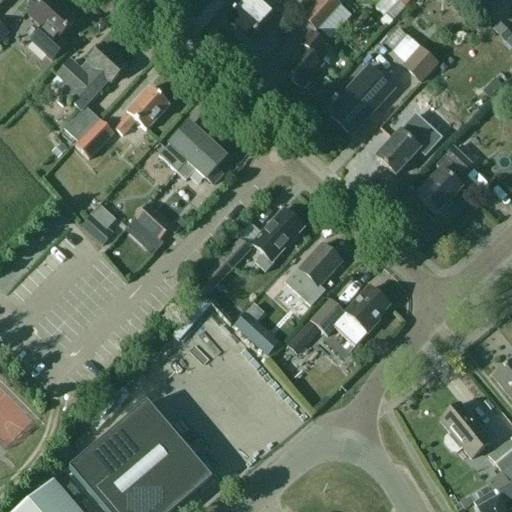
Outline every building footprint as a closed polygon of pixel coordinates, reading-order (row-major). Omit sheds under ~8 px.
[(51,62),(66,47),(58,40),(75,22),(51,0),(44,0),(28,18),(42,30),(30,43),(51,62)] [(262,23),(270,15),(253,0),(228,0),(226,3),(234,10),(224,21),(248,42),(264,25),(262,23)] [(331,0),(320,0),(302,20),(316,32),(320,28),(332,39),(352,18),(339,7),(331,0)] [(327,49),(310,34),(299,46),(302,49),(281,73),(300,91),(302,89),(303,91),(310,84),(308,82),(322,66),(316,60),(327,49)] [(406,40),(392,55),(405,66),(402,68),(420,85),(436,67),(419,51),(406,40)] [(102,47),(86,64),(87,64),(79,72),(69,63),(56,77),(67,88),(60,95),(69,103),(67,105),(70,107),(71,105),(79,113),(63,131),(77,144),(98,122),(84,109),(100,91),(99,90),(107,82),(110,85),(126,68),(102,47)] [(21,59),(8,73),(24,89),(37,75),(21,59)] [(366,118),(374,110),(375,111),(393,92),(368,69),(336,103),(334,102),(331,105),(333,107),(326,115),(351,138),(368,120),(366,118)] [(410,100),(422,111),(441,91),(429,80),(410,100)] [(149,90),(126,115),(127,116),(113,130),(121,138),(135,124),(145,133),(169,107),(149,90)] [(441,140),(415,116),(375,159),(395,178),(418,153),(424,158),(441,140)] [(74,149),(88,163),(113,137),(99,123),(74,149)] [(186,164),(186,165),(207,142),(188,125),(167,147),(186,164)] [(186,165),(186,164),(176,175),(185,183),(187,180),(194,172),(205,182),(213,189),(227,173),(219,166),(225,159),(207,142),(186,165)] [(453,150),(444,159),(436,168),(440,173),(417,198),(436,217),(437,216),(438,216),(439,215),(438,215),(447,205),(448,205),(449,204),(448,204),(461,190),(449,180),(457,172),(461,176),(470,167),(453,150)] [(138,217),(138,218),(134,222),(159,244),(170,230),(158,219),(146,208),(138,217)] [(280,254),(302,231),(303,230),(282,211),(282,212),(282,213),(260,236),(259,237),(251,247),(262,257),(254,266),(265,275),(273,266),(271,264),(280,255),(280,256),(281,255),(280,254)] [(112,237),(93,219),(82,231),(101,248),(112,237)] [(238,242),(195,289),(205,299),(249,252),(238,242)] [(319,289),(340,266),(341,265),(321,246),(320,247),(320,248),(299,271),(298,271),(297,272),(318,291),(319,290),(319,289)] [(377,324),(375,323),(388,308),(369,290),(345,316),(329,302),(309,324),(326,339),(337,327),(348,337),(356,327),(366,336),(377,324)] [(298,337),(307,346),(318,335),(308,326),(298,337)] [(245,335),(260,348),(267,341),(252,328),(245,335)] [(511,362),(492,378),(511,402),(511,362)] [(145,405),(68,471),(102,511),(175,511),(211,482),(145,405)] [(450,436),(444,440),(444,446),(451,455),(456,455),(462,450),(471,462),(492,445),(459,406),(439,422),(450,436)] [(488,460),(501,476),(511,467),(511,444),(510,441),(488,460)] [(76,511),(52,483),(17,511),(76,511)] [(505,511),(498,498),(477,511),(505,511)]
